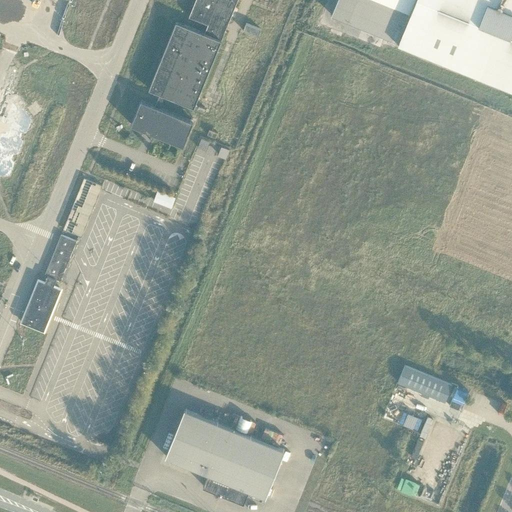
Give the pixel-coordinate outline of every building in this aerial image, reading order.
[(141,98),(131,123),(184,144),(194,119),(159,105),(164,94),(194,106),(237,0),(195,0),(189,15),(208,23),(205,31),(177,20),(149,88),(160,92),(155,104),(141,98)] [(511,0),(336,0),(331,15),(511,88),(511,0)] [(243,30),(258,36),(261,28),(246,22),(243,30)] [(0,176),(14,174),(19,161),(20,162),(28,138),(28,139),(36,117),(29,107),(29,103),(23,94),(16,92),(15,89),(23,66),(15,63),(13,67),(14,74),(7,94),(1,94),(0,96),(0,176)] [(208,133),(216,136),(218,131),(210,128),(208,133)] [(198,146),(206,149),(210,140),(202,137),(198,146)] [(218,154),(227,157),(230,148),(222,145),(218,154)] [(64,227),(82,234),(102,183),(85,176),(64,227)] [(161,189),(158,200),(177,205),(180,194),(161,189)] [(60,280),(77,239),(61,233),(45,273),(48,274),(44,282),(42,281),(29,313),(25,312),(21,322),(42,330),(49,312),(51,312),(61,289),(53,286),(57,278),(60,280)] [(405,364),(398,381),(445,401),(453,384),(405,364)] [(452,399),(449,405),(459,408),(461,403),(463,403),(468,390),(457,385),(451,399),(452,399)] [(265,496),(285,449),(184,408),(165,456),(208,473),(203,485),(212,489),(217,494),(220,492),(244,502),(249,489),(252,491),(250,495),(261,500),(263,495),(265,496)] [(404,410),(399,421),(404,423),(408,412),(404,410)] [(417,416),(413,427),(417,429),(422,417),(417,416)] [(427,416),(420,434),(425,436),(433,418),(427,416)] [(419,437),(411,455),(417,458),(424,439),(419,437)] [(402,476),(397,487),(401,489),(406,478),(402,476)] [(415,481),(411,493),(415,494),(420,483),(415,481)]
